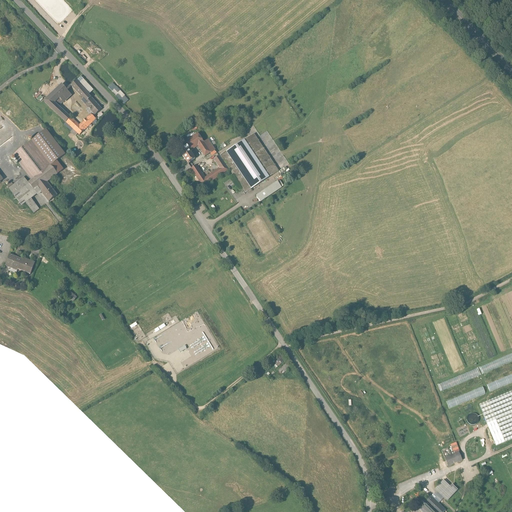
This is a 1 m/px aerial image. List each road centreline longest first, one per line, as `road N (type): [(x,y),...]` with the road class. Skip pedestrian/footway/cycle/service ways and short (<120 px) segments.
road 1 (unclassified): [(368,511),(367,481),(347,438),(143,135),(15,0)]
road 2 (track): [(0,87),(53,57),(94,0)]
